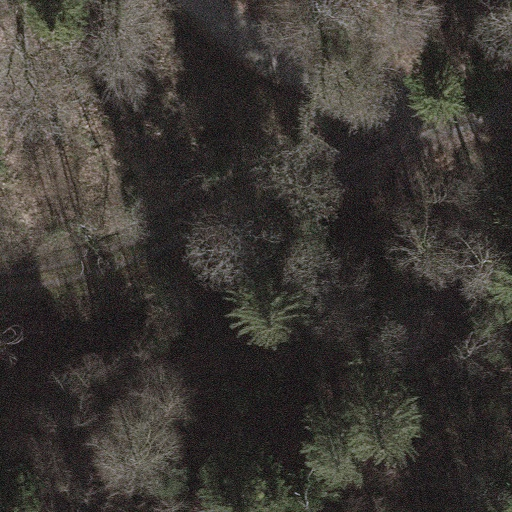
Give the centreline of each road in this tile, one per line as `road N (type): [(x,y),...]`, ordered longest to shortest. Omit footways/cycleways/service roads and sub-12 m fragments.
road 1 (track): [(425,124),(88,269),(0,288)]
road 2 (track): [(511,101),(425,124),(280,85),(196,18),(186,0)]
